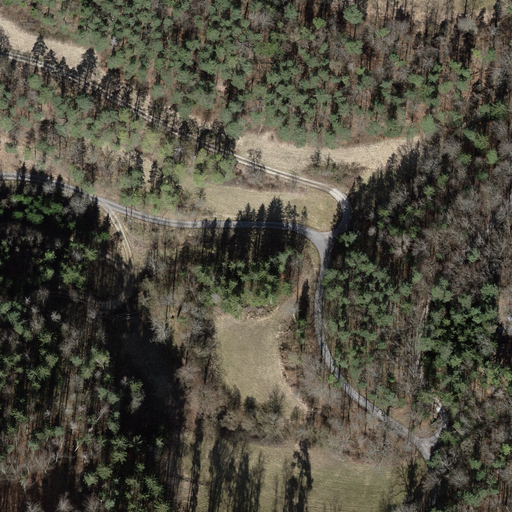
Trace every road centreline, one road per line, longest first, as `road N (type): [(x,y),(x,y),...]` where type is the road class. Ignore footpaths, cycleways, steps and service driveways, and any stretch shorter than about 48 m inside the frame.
road 1 (track): [(0,53),(48,65),(173,128),(330,190),(343,198),(345,225)]
road 2 (track): [(0,177),(48,180),(146,219),(303,228),(326,243)]
road 3 (track): [(432,511),(438,467),(415,436),(338,375),(322,348),(317,301),(326,243)]
road 4 (track): [(438,467),(420,374),(419,316),(511,196)]
road 5 (track): [(110,206),(133,265),(118,303),(46,290),(0,309)]
road 6 (track): [(511,85),(471,113),(396,192),(345,225)]
road 7 (track): [(0,227),(72,241),(133,265)]
